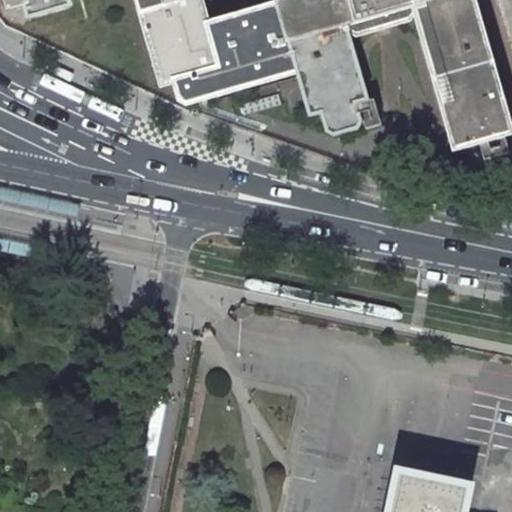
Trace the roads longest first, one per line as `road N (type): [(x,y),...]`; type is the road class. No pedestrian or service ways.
road 1 (residential): [(124,511),(181,209)]
road 2 (residential): [(332,511),(369,358),(511,386)]
road 3 (primary): [(511,264),(300,209)]
road 4 (primary): [(191,164),(125,143),(0,82)]
road 5 (primary): [(0,170),(181,209)]
